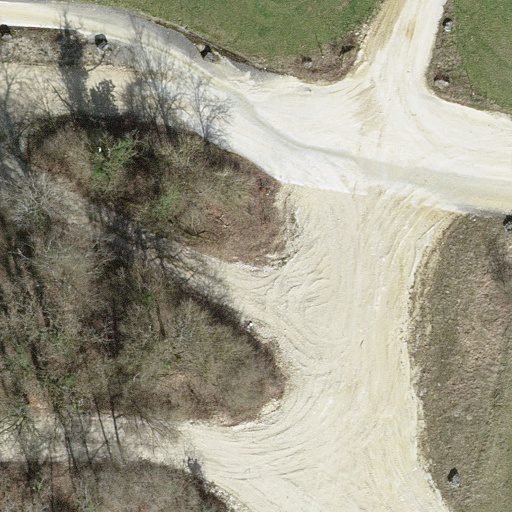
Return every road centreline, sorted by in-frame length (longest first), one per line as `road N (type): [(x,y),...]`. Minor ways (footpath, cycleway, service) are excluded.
road 1 (track): [(421,0),(401,57),(298,511)]
road 2 (track): [(511,164),(381,147),(91,88),(0,83)]
road 3 (track): [(0,430),(306,462)]
road 4 (track): [(0,12),(96,19),(190,59),(243,119)]
